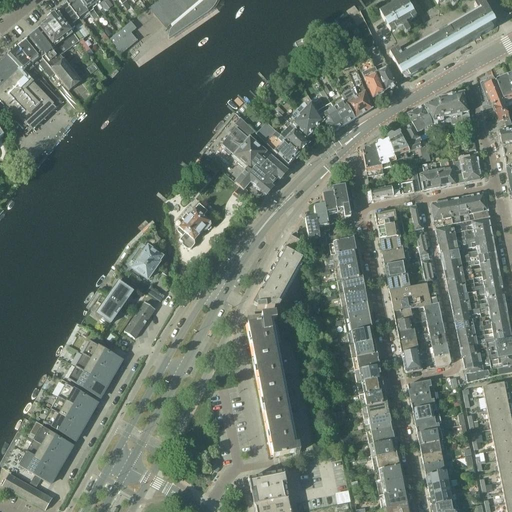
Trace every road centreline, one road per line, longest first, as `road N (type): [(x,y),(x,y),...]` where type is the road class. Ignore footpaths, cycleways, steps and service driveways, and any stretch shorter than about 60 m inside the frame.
road 1 (tertiary): [(254,238),(188,323),(112,460)]
road 2 (tertiary): [(126,469),(254,238)]
road 3 (residential): [(396,383),(453,372),(456,364),(422,199)]
road 4 (residential): [(396,383),(361,210)]
road 5 (residential): [(207,511),(223,476),(263,467),(266,476),(296,471),(304,511)]
road 6 (residential): [(421,511),(396,383)]
road 7 (tertiary): [(351,138),(461,70)]
road 8 (residential): [(496,186),(484,125),(461,70)]
